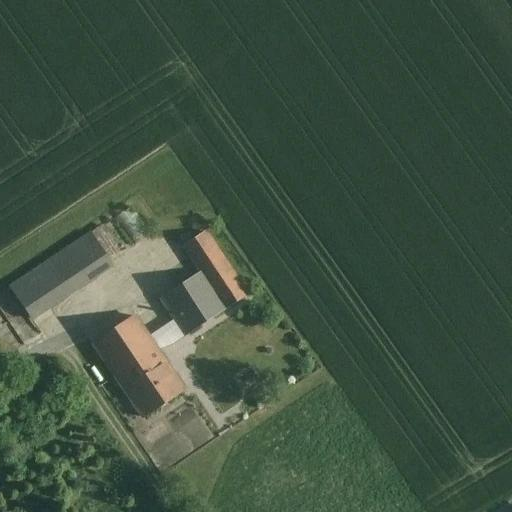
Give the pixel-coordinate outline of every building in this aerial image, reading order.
[(123,216),(135,236),(146,230),(134,210),(123,216)] [(201,274),(160,300),(184,337),(247,296),(205,233),(184,247),(201,274)] [(91,234),(10,288),(31,319),(112,265),(91,234)] [(31,319),(10,288),(0,294),(0,310),(24,346),(41,334),(31,319)] [(93,344),(114,377),(155,349),(134,317),(93,344)] [(155,349),(114,377),(143,419),(184,391),(155,349)]
